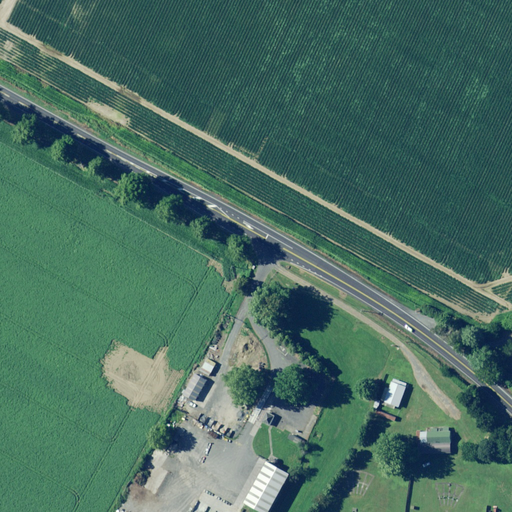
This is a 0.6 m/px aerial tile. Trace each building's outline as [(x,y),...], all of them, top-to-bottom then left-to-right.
[(215,367),(206,363),(201,371),(210,376),(215,367)] [(208,382),(195,374),(183,395),(196,402),(208,382)] [(408,385),(394,379),(384,405),(394,409),(396,406),(399,407),(408,385)] [(397,417),(381,410),(379,415),(395,422),(397,417)] [(274,417),(267,413),(262,422),(269,426),(274,417)] [(451,432),(417,432),(417,443),(419,443),(419,454),(434,454),(434,446),(451,446),(451,432)] [(302,441),(290,434),(287,439),(300,445),(302,441)] [(270,511),(291,475),(269,462),(246,503),(261,511),(270,511)]
